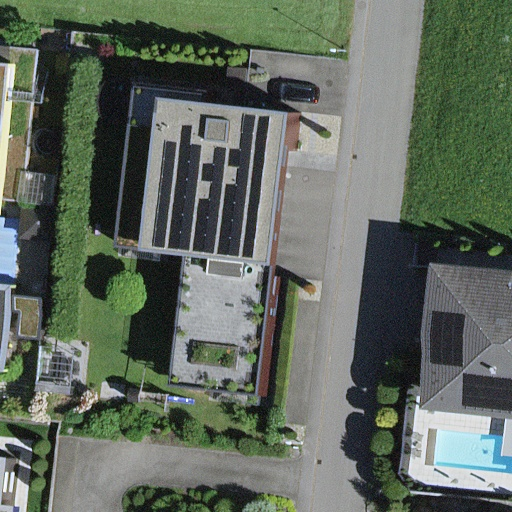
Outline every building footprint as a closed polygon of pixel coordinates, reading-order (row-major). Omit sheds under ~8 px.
[(0,218),(24,221),(39,52),(0,48),(0,218)] [(197,79),(164,75),(145,243),(210,250),(196,375),(287,385),(302,254),(319,103),(196,89),(197,79)] [(511,265),(454,260),(440,400),(511,406),(511,265)] [(35,277),(0,274),(0,362),(27,365),(35,277)] [(0,511),(31,511),(37,457),(0,453),(0,511)]
